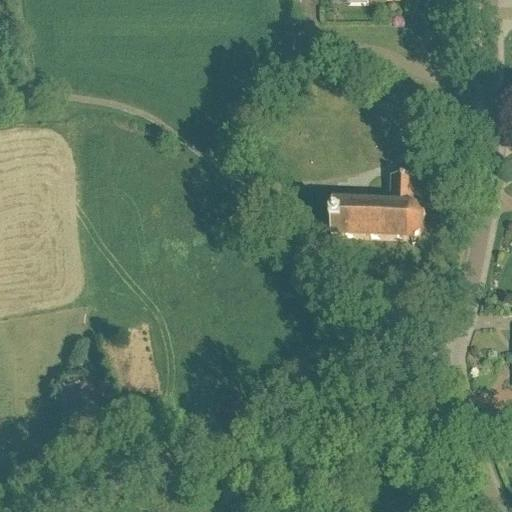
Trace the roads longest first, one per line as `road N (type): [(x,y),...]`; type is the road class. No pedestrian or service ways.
road 1 (residential): [(75,511),(458,335)]
road 2 (residential): [(458,335),(490,189),(491,0)]
road 3 (residential): [(503,511),(486,480),(454,357),(458,335)]
